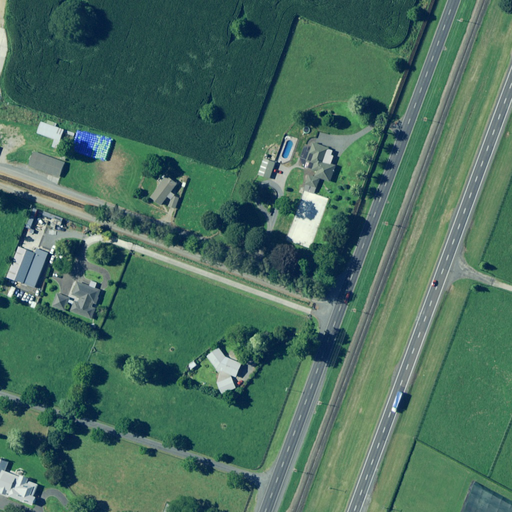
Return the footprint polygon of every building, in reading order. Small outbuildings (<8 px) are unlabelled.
[(42,122),(38,133),(61,141),(65,130),(56,127),(57,124),(47,120),(46,123),(42,122)] [(316,193),(321,178),(331,181),(336,167),(324,163),(329,148),(314,143),(308,161),(305,167),(311,169),(304,189),(316,193)] [(65,162),(35,151),(30,166),(60,177),(65,162)] [(276,163),(265,158),(259,175),(270,179),(276,163)] [(177,183),(167,176),(162,173),(156,181),(161,185),(152,198),(162,205),(167,197),(172,201),(170,206),(177,209),(181,199),(176,197),(177,195),(171,192),(177,183)] [(38,210),(35,209),(27,227),(31,229),(38,210)] [(51,227),(56,228),(57,225),(61,226),(63,217),(54,215),(51,227)] [(36,254),(20,247),(8,277),(35,288),(49,253),(38,249),(36,254)] [(57,295),(52,306),(65,311),(68,303),(74,305),(71,312),(92,319),(96,309),(94,308),(100,291),(77,283),(72,296),(76,297),(75,302),(70,300),(57,295)] [(227,357),(220,348),(209,356),(218,371),(222,372),(217,382),(223,394),(237,388),(231,375),(237,377),(242,365),(227,357)] [(38,496),(36,495),(39,485),(29,482),(30,478),(21,476),(21,478),(16,477),(10,497),(28,502),(36,505),(38,496)]
